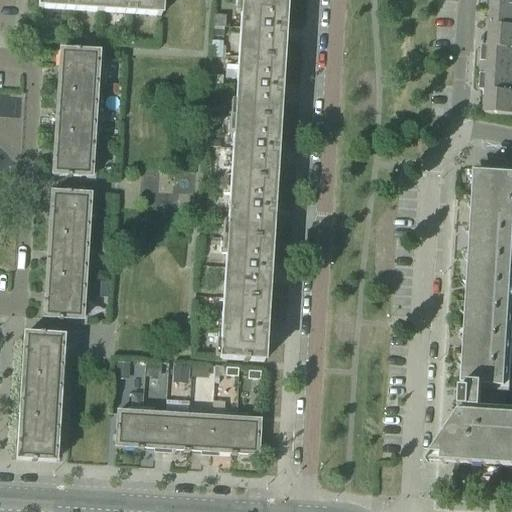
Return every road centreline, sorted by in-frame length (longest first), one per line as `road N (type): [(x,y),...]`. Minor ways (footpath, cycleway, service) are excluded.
road 1 (residential): [(337,0),(305,511)]
road 2 (residential): [(410,511),(431,168)]
road 3 (residential): [(0,306),(19,302),(22,290),(33,74),(20,61),(0,61)]
road 4 (tertiary): [(243,511),(0,496)]
road 5 (residential): [(462,128),(467,0)]
